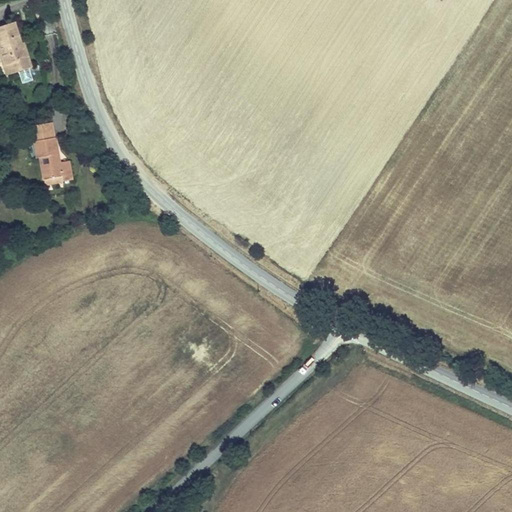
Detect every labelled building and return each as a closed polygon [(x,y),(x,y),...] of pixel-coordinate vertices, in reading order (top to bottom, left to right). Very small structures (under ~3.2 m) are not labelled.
[(0,49),(1,50),(4,59),(9,57),(13,66),(28,61),(21,40),(18,41),(10,17),(0,20),(0,49)] [(1,61),(4,69),(13,66),(9,57),(4,59),(1,61)] [(18,72),(22,83),(33,80),(30,69),(18,72)] [(63,127),(59,112),(50,115),(54,130),(63,127)] [(70,152),(63,127),(54,130),(50,115),(43,116),(50,138),(47,139),(49,149),(52,148),(58,169),(73,165),(76,170),(84,168),(79,149),(70,152)] [(58,169),(59,174),(76,170),(73,165),(58,169)]
